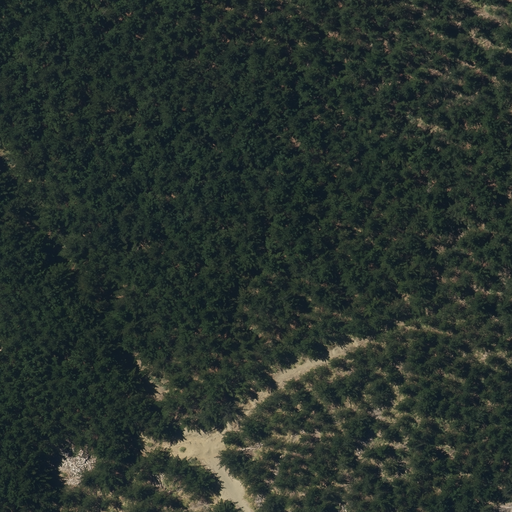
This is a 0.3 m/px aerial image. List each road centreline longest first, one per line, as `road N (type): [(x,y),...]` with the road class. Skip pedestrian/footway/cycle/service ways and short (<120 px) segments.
road 1 (track): [(164,448),(511,278)]
road 2 (track): [(0,210),(208,511)]
